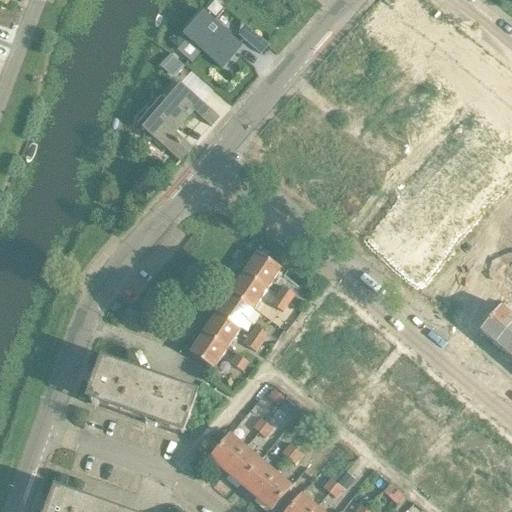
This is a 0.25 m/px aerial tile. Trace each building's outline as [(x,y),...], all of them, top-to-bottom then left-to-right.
[(404,5),(345,75),(380,105),(397,86),(448,130),(483,89),(431,45),(440,35),(404,5)] [(204,13),(184,36),(222,70),(242,47),(204,13)] [(247,28),(240,37),(261,56),(269,47),(247,28)] [(171,57),(160,70),(172,81),(183,67),(171,57)] [(219,117),(182,84),(159,110),(155,106),(147,114),(152,118),(143,128),(181,161),(194,147),(177,132),(195,112),(211,126),(219,117)] [(317,108),(258,178),(293,208),(302,198),(354,242),(388,201),(346,165),(336,157),(353,138),(317,108)] [(511,210),(504,204),(499,210),(508,217),(511,212),(511,210)] [(107,220),(121,231),(130,219),(116,208),(107,220)] [(495,214),(490,220),(499,228),(504,222),(495,214)] [(245,274),(268,289),(282,268),(259,253),(245,274)] [(451,253),(428,280),(444,294),(467,266),(451,253)] [(467,266),(444,294),(458,306),(481,278),(467,266)] [(254,310),(268,289),(245,274),(231,295),(254,310)] [(481,278),(458,306),(473,318),(496,291),(481,278)] [(278,296),(290,304),(295,296),(284,288),(278,296)] [(496,291),(473,318),(487,331),(511,303),(496,291)] [(241,330),(254,310),(231,295),(218,314),(241,330)] [(283,313),(290,304),(278,296),(272,306),(283,313)] [(511,304),(511,303),(487,331),(502,343),(511,331),(511,304)] [(227,350),(241,330),(218,314),(205,335),(227,350)] [(251,336),(263,344),(269,336),(257,328),(251,336)] [(511,331),(502,343),(511,351),(511,331)] [(213,371),(227,350),(205,335),(191,355),(213,371)] [(256,354),(263,344),(251,336),(245,346),(256,354)] [(237,356),(231,365),(244,373),(249,365),(237,356)] [(197,396),(111,365),(103,362),(98,376),(92,374),(88,385),(94,387),(89,401),(183,435),(197,396)] [(259,434),(266,425),(261,421),(254,429),(259,434)] [(266,425),(259,434),(267,440),(274,431),(266,425)] [(226,474),(246,450),(230,437),(210,461),(226,474)] [(290,447),(283,455),(289,461),(297,451),(296,450),(291,446),(290,447)] [(242,487),(262,463),(246,450),(226,474),(242,487)] [(297,451),(289,461),(295,466),(303,456),(298,452),(297,451)] [(258,499),(277,475),(262,463),(242,487),(258,499)] [(277,475),(258,499),(273,511),(274,511),(293,488),(277,475)] [(324,490),(330,495),(339,486),(332,480),(324,490)] [(330,495),(336,500),(344,490),(339,486),(330,495)] [(115,511),(111,510),(57,491),(52,505),(46,503),(42,511),(115,511)] [(316,511),(318,510),(302,497),(289,511),(316,511)]
